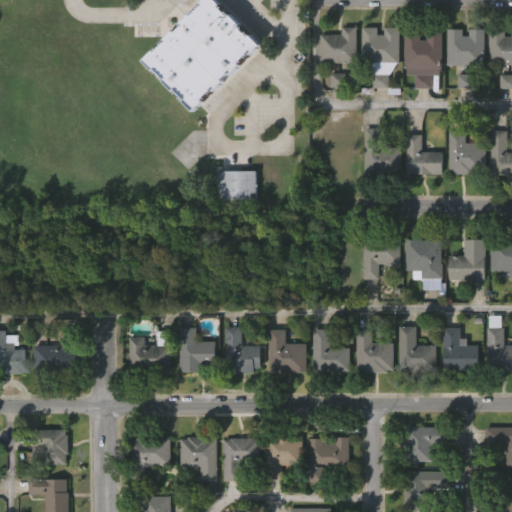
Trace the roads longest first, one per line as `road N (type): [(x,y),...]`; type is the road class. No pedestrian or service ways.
road 1 (residential): [(0,405),(511,404)]
road 2 (tertiary): [(109,511),(104,313)]
road 3 (residential): [(366,207),(511,207)]
